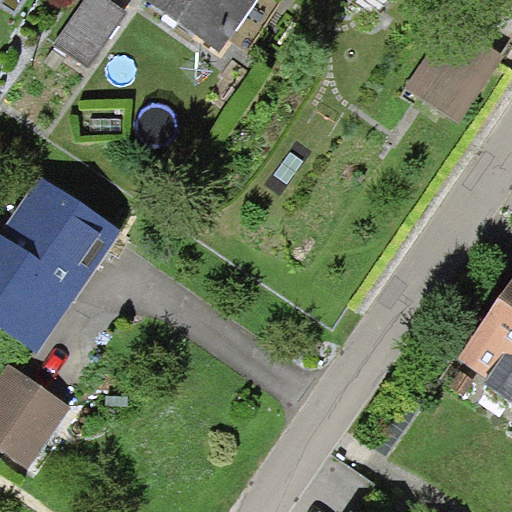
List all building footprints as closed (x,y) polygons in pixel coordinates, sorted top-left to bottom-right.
[(116,14),(93,0),(75,0),(43,51),(79,73),(116,14)] [(134,0),(208,49),(240,0),(134,0)] [(448,30),(419,98),(479,124),(509,56),(448,30)] [(0,330),(30,351),(112,235),(34,181),(0,229),(0,330)] [(511,295),(460,369),(511,405),(511,295)] [(0,374),(0,454),(16,465),(57,401),(5,367),(0,374)]
